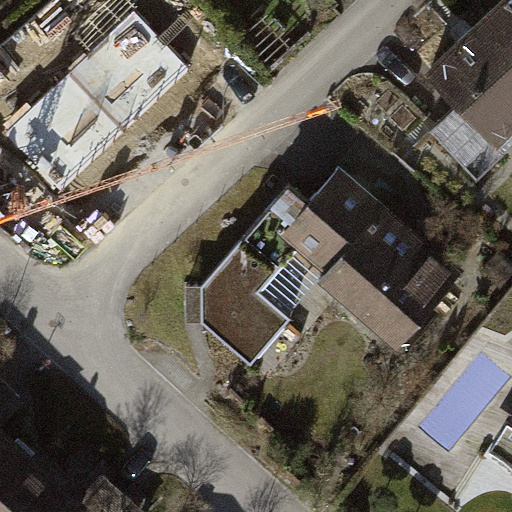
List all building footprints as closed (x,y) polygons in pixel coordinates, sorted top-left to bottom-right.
[(0,39),(18,60),(61,20),(42,0),(41,0),(0,38),(0,39)] [(101,0),(129,28),(158,0),(101,0)] [(511,151),(511,4),(481,33),(435,76),(509,155),(511,151)] [(21,95),(104,168),(166,97),(70,13),(33,56),(45,67),(21,95)] [(341,150),(311,181),(354,222),(318,259),(403,341),(469,273),(341,150)] [(354,222),(311,181),(237,258),(279,299),(318,259),(354,222)] [(511,412),(491,444),(511,473),(511,412)] [(74,511),(83,503),(0,424),(0,511),(74,511)]
